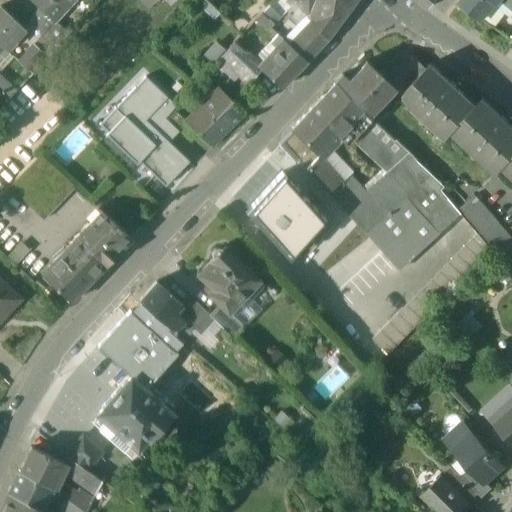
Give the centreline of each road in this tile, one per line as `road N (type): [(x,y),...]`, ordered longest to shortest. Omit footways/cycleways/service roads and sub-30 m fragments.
road 1 (residential): [(0,447),(25,394),(71,338),(386,0)]
road 2 (tertiary): [(392,0),(511,89)]
